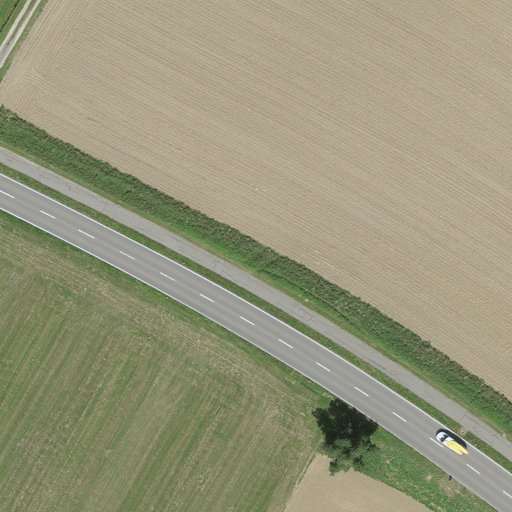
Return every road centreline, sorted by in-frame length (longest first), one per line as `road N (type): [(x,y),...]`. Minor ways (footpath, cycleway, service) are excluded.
road 1 (primary): [(511,498),(291,348),(0,189)]
road 2 (track): [(0,153),(227,269),(511,447)]
